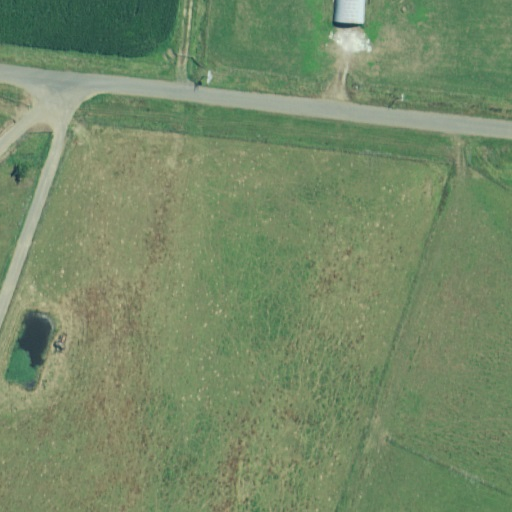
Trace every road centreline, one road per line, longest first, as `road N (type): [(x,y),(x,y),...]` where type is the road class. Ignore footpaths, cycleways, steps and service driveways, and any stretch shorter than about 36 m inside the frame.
road 1 (unclassified): [(0,74),(511,128)]
road 2 (track): [(76,81),(0,297)]
